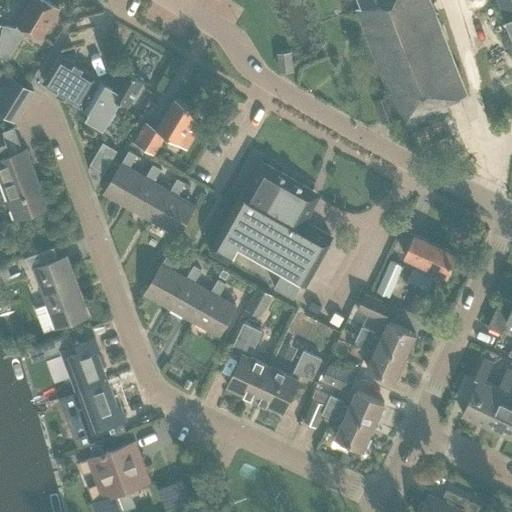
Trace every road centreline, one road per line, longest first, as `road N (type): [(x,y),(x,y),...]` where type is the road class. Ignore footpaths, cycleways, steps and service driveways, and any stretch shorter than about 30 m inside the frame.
road 1 (residential): [(382,504),(164,399),(54,117)]
road 2 (tertiary): [(511,212),(261,77),(232,36),(174,0)]
road 3 (residential): [(415,428),(511,220)]
